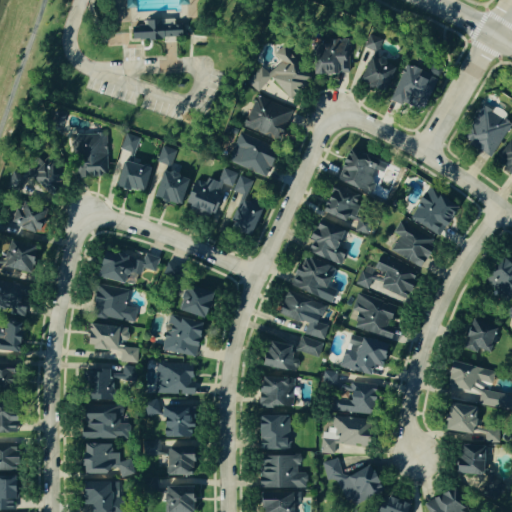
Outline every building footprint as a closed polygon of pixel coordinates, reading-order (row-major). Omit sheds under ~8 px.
[(179,25),(169,26),(168,21),(144,23),(144,27),(129,28),(130,42),(180,38),(179,25)] [(127,35),(107,34),(107,46),(127,47),(127,35)] [(350,79),(356,82),(366,57),(373,60),(381,41),(369,36),(350,79)] [(311,76),(348,75),(347,41),(319,42),(319,46),(310,47),(311,76)] [(247,75),(257,100),(283,90),(286,95),(311,85),(306,72),(293,77),(286,59),(247,75)] [(364,83),(363,89),(384,93),(390,65),(364,59),(359,82),(364,83)] [(434,77),(401,66),(389,101),(422,112),(434,77)] [(279,143),(291,109),(257,97),(255,104),(246,100),(236,127),(279,143)] [(461,144),(491,159),(509,124),(479,109),(461,144)] [(272,161),(258,155),(263,145),(239,133),(226,161),(264,179),(272,161)] [(134,155),(138,139),(124,134),(119,150),(134,155)] [(73,178),(106,178),(105,136),(72,137),(73,178)] [(511,178),(511,141),(507,139),(494,162),(501,166),(499,171),(511,178)] [(151,199),(177,207),(186,179),(178,177),(181,167),(171,164),(175,151),(161,147),(155,164),(161,166),(151,199)] [(334,183),(369,196),(374,184),(367,181),(371,172),(381,175),(385,165),(346,151),(334,183)] [(49,195),(54,169),(20,162),(18,175),(7,173),(3,192),(25,197),(26,190),(49,195)] [(141,195),(148,170),(120,162),(113,187),(141,195)] [(231,192),(245,199),(252,182),(221,169),(215,183),(205,178),(202,184),(193,180),(181,208),(208,219),(210,214),(220,218),(231,192)] [(358,196),(330,185),(317,217),(342,226),(346,217),(357,221),(353,232),(365,236),(369,224),(357,219),(361,209),(354,206),(358,196)] [(408,219),(438,237),(455,208),(426,190),(408,219)] [(248,237),(258,209),(236,201),(226,229),(248,237)] [(33,241),(39,219),(0,207),(0,234),(5,235),(7,226),(21,230),(19,237),(33,241)] [(341,232),(314,221),(302,252),(338,267),(345,250),(335,246),(341,232)] [(418,270),(434,241),(398,222),(391,235),(397,238),(389,253),(418,270)] [(0,269),(28,275),(33,249),(3,243),(0,257),(0,269)] [(157,259),(142,255),(141,263),(99,252),(93,278),(134,288),(139,269),(153,273),(157,259)] [(331,270),(298,256),(285,286),(318,300),(331,270)] [(402,304),(417,273),(380,256),(370,277),(360,272),(356,282),(402,304)] [(511,294),(511,267),(502,257),(482,277),(505,301),(511,294)] [(0,308),(8,310),(7,315),(22,317),(24,306),(20,305),(23,285),(0,282),(0,308)] [(171,309),(200,319),(208,295),(179,285),(171,309)] [(134,305),(125,305),(125,288),(92,288),(92,320),(133,321),(134,305)] [(324,340),(327,325),(318,323),(322,303),(283,295),(278,317),(306,323),(304,337),(324,340)] [(353,296),(351,312),(355,312),(352,331),(389,337),(394,303),(353,296)] [(0,350),(16,352),(18,333),(17,333),(18,320),(0,317),(0,350)] [(458,348),(473,353),(474,349),(489,354),(498,327),(469,317),(458,348)] [(162,353),(196,355),(198,321),(164,319),(162,353)] [(127,329),(85,324),(83,347),(98,349),(97,359),(135,364),(137,347),(125,346),(127,329)] [(338,367),(367,376),(371,365),(379,367),(385,346),(350,335),(345,352),(343,351),(338,367)] [(321,343),(299,338),(296,353),(318,358),(321,343)] [(296,343),(261,342),(260,369),(296,370),(296,343)] [(0,388),(8,388),(7,359),(0,359),(0,388)] [(145,394),(192,396),(193,363),(155,362),(155,377),(146,376),(145,394)] [(511,412),(511,410),(511,396),(480,391),(480,394),(470,392),(472,381),(490,384),(492,370),(447,363),(443,388),(450,389),(448,400),(476,404),(476,406),(511,412)] [(133,370),(87,367),(85,402),(109,403),(111,381),(133,382),(133,370)] [(337,375),(324,371),(320,385),(333,389),(337,375)] [(292,379),(257,377),(256,405),(291,406),(292,379)] [(372,415),(374,385),(349,384),(349,392),(340,391),(340,400),(332,399),(331,413),(372,415)] [(162,438),(193,437),(191,407),(156,408),(156,403),(144,404),(145,428),(162,427),(162,438)] [(471,435),(474,408),(444,403),(441,431),(471,435)] [(0,433),(13,433),(12,408),(0,408),(0,433)] [(80,413),(80,425),(79,425),(79,438),(126,439),(127,424),(119,424),(119,414),(80,413)] [(257,451),(289,450),(288,416),(256,416),(257,451)] [(319,453),(364,456),(366,420),(330,418),(329,433),(320,433),(319,453)] [(111,445),(80,444),(79,472),(117,473),(117,479),(128,479),(129,459),(117,459),(118,452),(111,452),(111,445)] [(0,472),(14,472),(14,445),(0,445),(0,472)] [(454,474),(480,475),(481,446),(455,446),(454,474)] [(258,455),(257,488),(304,490),(305,474),(298,474),(298,457),(258,455)] [(321,463),(325,483),(338,480),(343,505),(377,499),(371,469),(339,475),(336,460),(321,463)] [(0,474),(0,510),(11,510),(10,474),(0,474)] [(119,511),(119,482),(77,483),(78,505),(86,505),(86,511),(119,511)] [(162,511),(190,511),(190,487),(162,487),(162,511)] [(462,511),(450,488),(435,496),(435,497),(422,504),(426,511),(462,511)] [(257,492),(257,511),(290,511),(291,492),(257,492)] [(408,511),(411,505),(382,496),(378,508),(375,507),(373,511),(408,511)]
